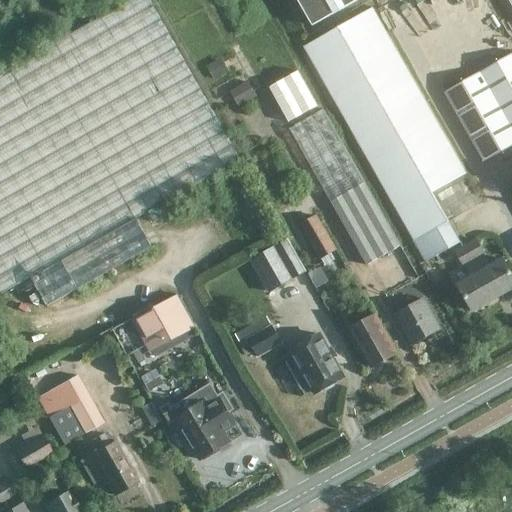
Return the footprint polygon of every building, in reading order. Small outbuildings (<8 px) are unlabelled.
[(136,219),(240,160),(149,0),(130,0),(0,73),(0,292),(1,295),(30,278),(47,306),(152,247),(136,219)] [(297,0),(312,26),(358,0),(297,0)] [(460,242),(432,193),(467,174),(373,8),(301,48),(424,263),(460,242)] [(483,163),(511,146),(511,53),(443,92),(483,163)] [(222,57),(206,65),(214,79),(230,71),(222,57)] [(317,106),(298,71),(269,88),(288,122),(317,106)] [(248,81),(230,92),(238,107),(257,97),(248,81)] [(366,266),(400,246),(323,110),(288,129),(366,266)] [(320,261),(331,255),(337,251),(316,214),(299,224),(320,261)] [(466,246),(495,299),(511,289),(511,275),(502,258),(491,264),(477,240),(466,246)] [(472,312),(495,299),(466,246),(454,252),(469,277),(456,284),(472,312)] [(276,247),(251,261),(269,292),(294,278),(276,247)] [(146,347),(192,322),(177,295),(131,320),(146,347)] [(422,298),(393,313),(412,345),(439,329),(422,298)] [(372,314),(349,328),(372,369),(395,356),(372,314)] [(240,344),(247,355),(254,351),(258,357),(282,343),(272,326),(240,344)] [(303,378),(307,379),(315,394),(324,389),(327,390),(335,386),(335,382),(344,378),(319,334),(291,350),(297,361),(296,365),(303,378)] [(156,370),(141,377),(149,392),(164,385),(156,370)] [(64,445),(103,423),(77,376),(40,396),(52,416),(48,418),(64,445)] [(169,408),(198,461),(228,444),(222,433),(234,427),(211,385),(169,408)] [(152,403),(141,409),(151,427),(161,421),(152,403)] [(25,471),(52,454),(41,434),(13,451),(25,471)] [(80,461),(93,484),(105,478),(115,495),(137,483),(114,442),(108,445),(103,438),(105,437),(104,434),(86,444),(92,455),(80,461)] [(0,504),(16,495),(7,478),(0,482),(0,504)] [(78,511),(66,490),(43,504),(48,511),(78,511)] [(25,511),(20,502),(1,511),(25,511)]
